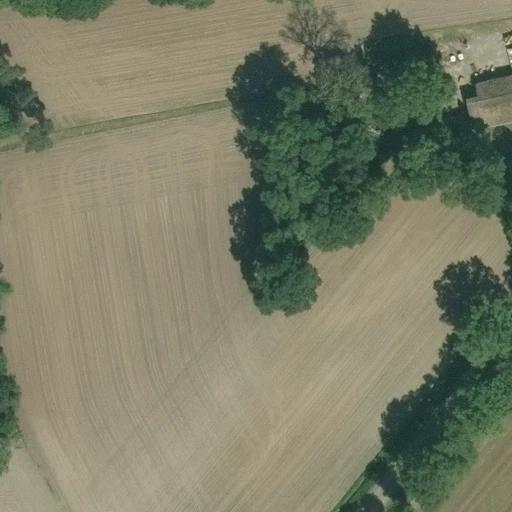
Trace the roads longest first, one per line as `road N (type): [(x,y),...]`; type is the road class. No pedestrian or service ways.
road 1 (track): [(509,29),(395,49),(367,68),(0,139)]
road 2 (unclassified): [(366,511),(511,336)]
